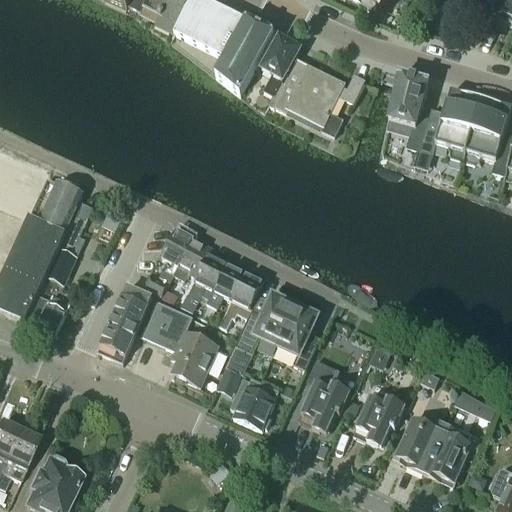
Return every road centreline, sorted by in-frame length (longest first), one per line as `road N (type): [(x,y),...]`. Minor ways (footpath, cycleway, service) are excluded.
road 1 (tertiary): [(511,90),(407,63),(280,9)]
road 2 (tertiary): [(379,511),(159,421)]
road 3 (residential): [(152,210),(331,298)]
road 4 (residential): [(71,381),(152,210)]
road 5 (residential): [(152,210),(0,138)]
road 6 (unknown): [(71,381),(4,511)]
